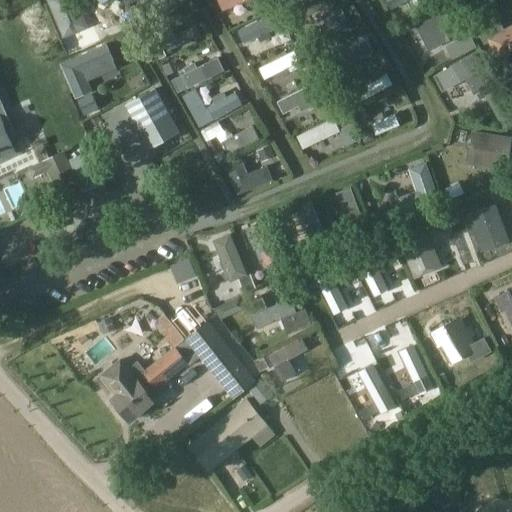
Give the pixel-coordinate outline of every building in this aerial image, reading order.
[(73,0),(46,0),(62,38),(86,28),(73,0)] [(180,0),(146,0),(143,2),(150,17),(181,1),(180,0)] [(259,1),(258,0),(216,0),(221,10),(242,0),(245,0),(248,6),(259,1)] [(387,24),(425,8),(421,0),(417,0),(383,15),(387,24)] [(133,11),(138,23),(147,19),(142,6),(133,11)] [(461,33),(449,8),(420,22),(425,34),(420,36),(426,49),(461,33)] [(243,42),(280,24),(275,12),(237,29),(243,42)] [(511,28),(504,32),(496,17),(474,29),(483,45),(490,42),(498,57),(511,49),(511,28)] [(167,52),(201,37),(196,27),(174,36),(172,31),(165,34),(167,39),(162,41),(167,52)] [(469,35),(457,41),(463,54),(475,48),(469,35)] [(83,73),(90,70),(112,60),(105,44),(59,64),(74,99),(91,92),(83,73)] [(299,60),(302,58),(297,48),(258,67),(263,77),(287,66),(290,72),(302,66),(299,60)] [(470,56),(434,77),(442,92),(464,79),(472,94),(487,86),(470,56)] [(181,76),(171,81),(177,93),(187,88),(187,89),(223,71),(217,59),(196,69),(193,64),(183,69),(186,74),(181,76)] [(303,102),(315,96),(309,85),(276,102),(282,113),(294,107),(297,114),(306,109),(303,102)] [(511,108),(500,86),(487,93),(506,128),(511,125),(511,108)] [(154,89),(125,105),(149,148),(178,132),(154,89)] [(207,110),(193,118),(199,128),(241,105),(234,93),(225,98),(223,93),(211,99),(214,105),(213,106),(206,109),(207,110)] [(329,97),(318,103),(326,119),(337,113),(329,97)] [(0,156),(13,151),(6,136),(13,133),(4,113),(0,114),(0,156)] [(393,115),(370,124),(374,135),(397,126),(393,115)] [(339,137),(336,131),(338,130),(332,118),(295,135),(301,148),(328,135),(331,141),(339,137)] [(252,128),(219,143),(225,157),(258,142),(252,128)] [(373,150),(396,140),(392,129),(369,138),(373,150)] [(470,135),(467,152),(476,163),(507,167),(511,142),(470,135)] [(79,190),(64,157),(62,153),(28,169),(31,177),(46,170),(59,200),(79,190)] [(240,161),(226,167),(238,197),(271,183),(265,168),(246,175),(240,161)] [(415,193),(397,199),(403,216),(438,203),(424,166),(407,172),(415,193)] [(346,192),(331,198),(348,242),(363,236),(346,192)] [(480,251),(509,240),(495,203),(467,213),(480,251)] [(307,208),(288,216),(300,247),(319,240),(307,208)] [(261,221),(249,225),(266,269),(278,264),(261,221)] [(448,221),(434,221),(434,228),(435,235),(448,234),(448,221)] [(414,277),(441,266),(425,228),(398,239),(414,277)] [(228,236),(212,242),(228,282),(243,276),(228,236)] [(295,270),(324,259),(319,248),(290,258),(295,270)] [(366,249),(353,256),(374,297),(387,290),(366,249)] [(325,266),(312,273),(333,315),(347,308),(325,266)] [(292,274),(296,282),(308,276),(305,269),(292,274)] [(390,281),(401,302),(414,296),(403,274),(390,281)] [(169,278),(172,296),(187,293),(184,276),(169,278)] [(284,283),(279,285),(285,295),(293,291),(288,280),(284,283)] [(511,290),(495,299),(501,312),(504,310),(511,325),(511,290)] [(260,296),(247,302),(252,315),(251,316),(256,329),(280,319),(286,335),(311,325),(304,310),(295,314),(290,300),(266,310),(260,296)] [(109,318),(97,324),(102,336),(114,330),(109,318)] [(185,339),(184,340),(198,358),(232,400),(245,389),(255,381),(208,321),(207,322),(187,337),(185,339)] [(464,330),(462,325),(454,329),(451,323),(430,335),(437,347),(441,345),(450,363),(466,354),(471,362),(490,352),(483,339),(473,345),(469,339),(473,337),(468,328),(464,330)] [(282,380),(296,372),(288,358),(306,348),(300,336),(267,354),(282,380)] [(184,340),(175,347),(187,364),(188,366),(198,358),(184,340)] [(174,346),(158,359),(172,376),(187,364),(175,347),(174,346)] [(412,346),(399,352),(419,395),(433,389),(432,388),(412,346)] [(256,360),(253,362),(259,373),(268,368),(262,357),(256,360)] [(119,360),(99,375),(115,395),(109,399),(127,421),(161,394),(170,387),(165,381),(172,376),(158,359),(143,371),(137,363),(128,371),(119,360)] [(371,367),(358,374),(379,414),(391,407),(371,367)] [(258,406),(272,395),(259,379),(246,390),(258,406)] [(294,402),(306,423),(336,406),(325,385),(294,402)] [(237,449),(266,426),(246,401),(217,424),(237,449)] [(237,449),(217,424),(188,447),(208,472),(237,449)] [(244,466),(236,471),(243,482),(252,477),(244,466)]
